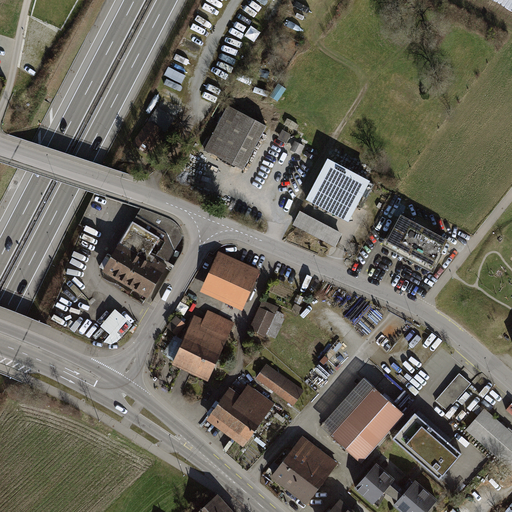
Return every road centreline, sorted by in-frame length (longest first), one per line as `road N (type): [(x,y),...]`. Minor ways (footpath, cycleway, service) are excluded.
road 1 (motorway): [(0,321),(167,0)]
road 2 (residential): [(212,222),(421,309),(511,383)]
road 3 (motorway): [(134,0),(0,257)]
road 4 (residential): [(0,146),(212,222)]
road 5 (residential): [(212,222),(116,392)]
road 6 (secondary): [(267,511),(116,392)]
road 7 (track): [(276,247),(369,88)]
road 8 (secondary): [(116,392),(0,338)]
